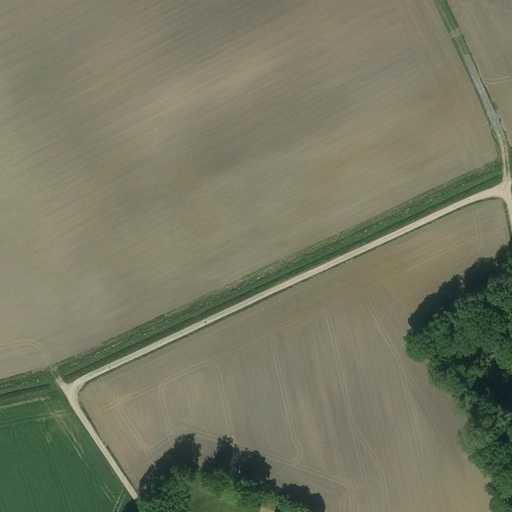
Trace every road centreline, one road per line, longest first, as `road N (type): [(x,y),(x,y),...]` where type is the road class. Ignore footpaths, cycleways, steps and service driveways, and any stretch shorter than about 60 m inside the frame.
road 1 (unclassified): [(144,511),(74,404),(70,389),(78,379),(488,189),(508,190)]
road 2 (track): [(440,0),(498,130),(511,211)]
